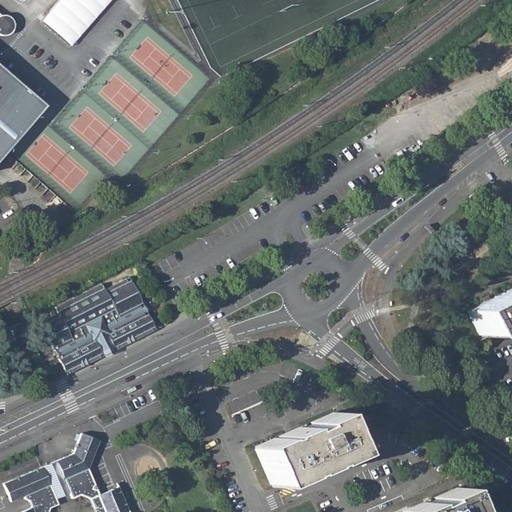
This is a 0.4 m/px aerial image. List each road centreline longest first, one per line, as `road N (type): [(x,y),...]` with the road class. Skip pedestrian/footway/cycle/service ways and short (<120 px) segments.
road 1 (residential): [(308,313),(371,375),(511,475)]
road 2 (residential): [(511,454),(390,370),(341,288)]
road 3 (tertiary): [(0,432),(184,339)]
road 4 (residential): [(257,511),(184,339)]
road 5 (tertiary): [(341,288),(472,156)]
road 6 (tertiary): [(472,156),(351,233),(322,262)]
road 7 (unknown): [(208,396),(270,374),(294,388),(283,411),(224,435)]
road 8 (tertiary): [(289,281),(211,316),(184,339)]
